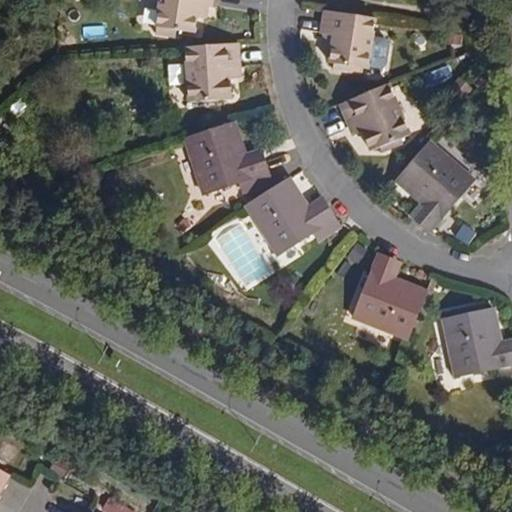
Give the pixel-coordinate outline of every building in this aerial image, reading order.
[(155,0),(150,36),(163,37),(163,29),(163,27),(171,28),(172,29),(189,32),(191,15),(193,3),(205,5),(208,6),(209,0),(155,0)] [(203,17),(205,5),(193,3),(191,15),(203,17)] [(333,37),(331,49),(329,65),(366,71),(374,19),(323,10),(318,35),(323,35),(333,37)] [(171,38),(172,29),(171,28),(163,27),(163,29),(163,37),(170,38),(171,38)] [(333,37),(323,35),(320,48),(331,49),(333,37)] [(227,99),(225,78),(224,67),(235,67),(233,43),(180,46),(185,103),(227,99)] [(236,77),(235,67),(224,67),(225,78),(236,77)] [(479,74),(472,82),(483,91),(490,84),(479,74)] [(338,105),(347,127),(358,123),(362,133),(370,152),(379,149),(381,154),(384,155),(404,146),(400,141),(409,137),(387,85),(338,105)] [(237,195),(256,188),(253,178),(265,175),(262,166),(259,157),(242,164),(240,156),(229,123),(179,140),(199,198),(234,184),(237,195)] [(347,127),(352,137),(362,133),(358,123),(347,127)] [(397,183),(421,204),(427,209),(416,222),(430,234),(475,182),(431,142),(397,183)] [(259,157),(256,151),(241,156),(240,156),(242,164),(259,157)] [(268,184),(265,175),(253,178),(256,188),(268,184)] [(308,215),(304,209),(285,181),(239,210),(272,260),(308,237),(314,248),(334,235),(328,224),(333,221),(322,206),(308,215)] [(318,199),(304,209),(308,215),(322,206),(318,199)] [(421,204),(410,217),(416,222),(427,209),(421,204)] [(339,231),(333,221),(328,224),(334,235),(338,232),(339,231)] [(404,344),(424,295),(392,283),(385,280),(391,264),(374,258),(348,322),(404,344)] [(385,280),(392,283),(399,267),(391,264),(385,280)] [(511,347),(500,350),(498,343),(490,310),(439,323),(453,380),(511,366),(511,347)] [(511,347),(511,339),(498,343),(500,350),(511,347)] [(0,489),(9,473),(0,467),(0,489)]
